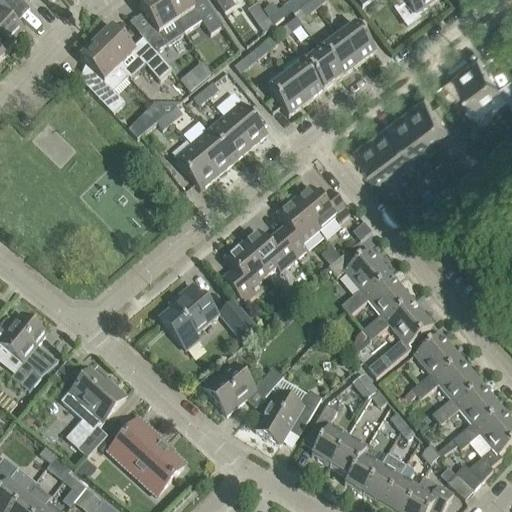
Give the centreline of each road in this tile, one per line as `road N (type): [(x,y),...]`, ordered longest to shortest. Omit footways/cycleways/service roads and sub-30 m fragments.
road 1 (residential): [(511,384),(313,137)]
road 2 (residential): [(82,328),(313,137)]
road 3 (residential): [(244,473),(82,328)]
road 4 (residential): [(313,137),(484,5)]
road 5 (residential): [(0,107),(103,0)]
